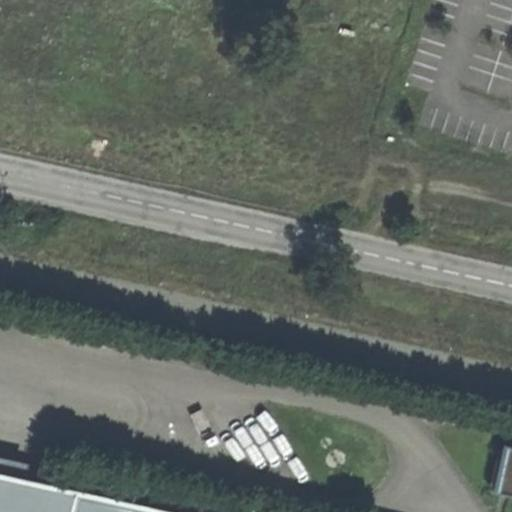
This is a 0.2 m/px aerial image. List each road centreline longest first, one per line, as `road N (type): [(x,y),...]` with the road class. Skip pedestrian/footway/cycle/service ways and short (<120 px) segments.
road 1 (tertiary): [(0,171),(511,285)]
road 2 (unclassified): [(0,283),(511,394)]
